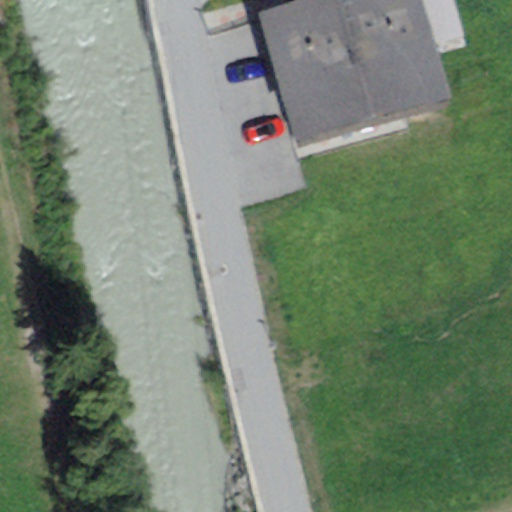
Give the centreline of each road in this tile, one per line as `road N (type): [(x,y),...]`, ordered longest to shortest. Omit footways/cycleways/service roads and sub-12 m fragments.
road 1 (residential): [(174,0),(228,279),(287,511)]
road 2 (track): [(0,33),(84,511)]
